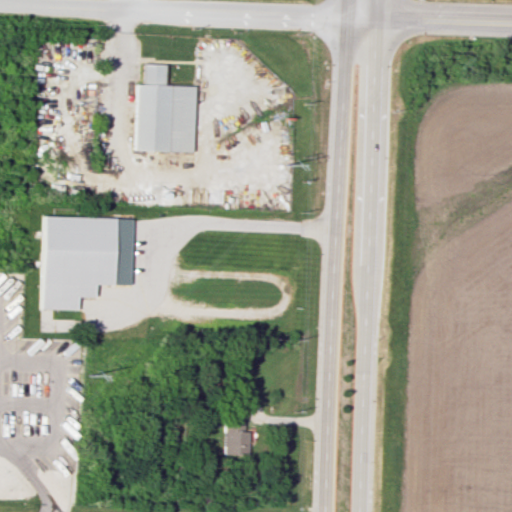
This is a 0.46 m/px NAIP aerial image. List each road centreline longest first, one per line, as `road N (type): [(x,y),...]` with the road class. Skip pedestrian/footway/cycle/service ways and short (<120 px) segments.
road 1 (primary): [(345,0),(328,511)]
road 2 (primary): [(364,511),(379,0)]
road 3 (residential): [(0,12),(345,20)]
road 4 (secondary): [(345,20),(511,27)]
